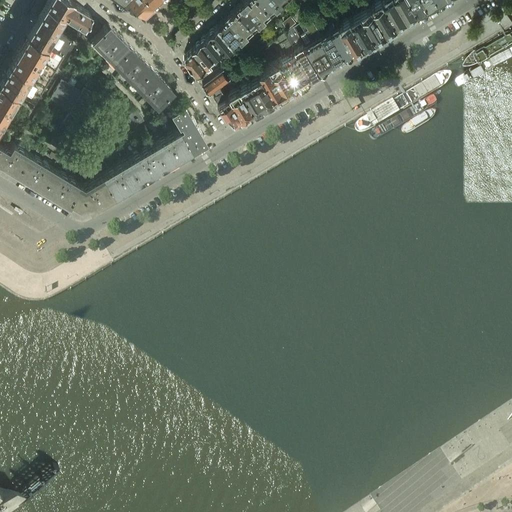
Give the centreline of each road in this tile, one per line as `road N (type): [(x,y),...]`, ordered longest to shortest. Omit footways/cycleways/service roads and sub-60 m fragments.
road 1 (residential): [(231,144),(471,0)]
road 2 (residential): [(86,229),(231,144)]
